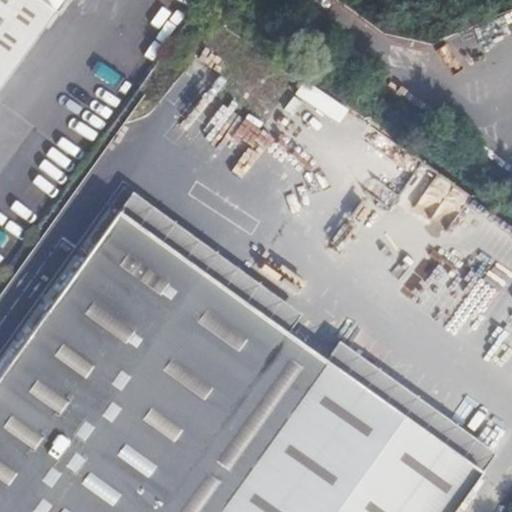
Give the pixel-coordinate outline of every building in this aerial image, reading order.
[(0,0),(0,93),(56,15),(34,0),(0,0)] [(67,0),(34,0),(56,15),(67,0)] [(0,383),(0,511),(177,511),(169,506),(291,337),(121,215),(0,383)] [(220,511),(328,364),(291,337),(169,506),(177,511),(220,511)] [(455,511),(482,474),(354,382),(328,364),(220,511),(455,511)]
